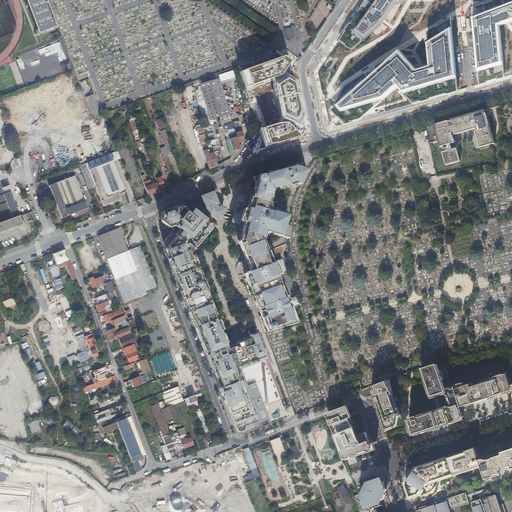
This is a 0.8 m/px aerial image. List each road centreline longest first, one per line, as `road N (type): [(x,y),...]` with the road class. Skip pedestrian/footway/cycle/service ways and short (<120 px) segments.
road 1 (residential): [(232,443),(144,210)]
road 2 (residential): [(65,241),(154,468)]
road 3 (residential): [(511,87),(319,145)]
road 4 (residential): [(385,455),(368,407),(354,402),(232,443)]
road 5 (residential): [(319,145),(247,165),(144,210)]
road 6 (residential): [(345,0),(302,65),(319,145)]
road 7 (residential): [(511,414),(385,455)]
road 8 (residential): [(389,465),(511,427)]
